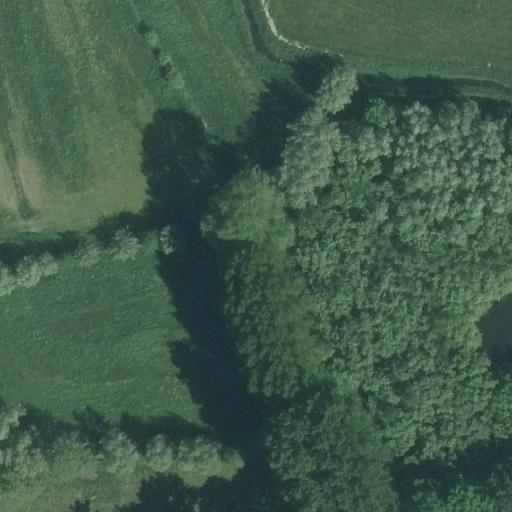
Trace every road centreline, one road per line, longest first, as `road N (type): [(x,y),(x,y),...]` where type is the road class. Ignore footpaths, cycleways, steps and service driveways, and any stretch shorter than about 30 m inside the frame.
road 1 (track): [(340,511),(228,222)]
road 2 (track): [(511,120),(452,102),(354,103)]
